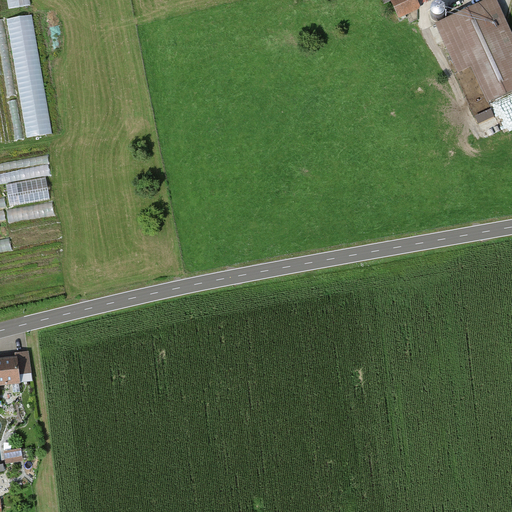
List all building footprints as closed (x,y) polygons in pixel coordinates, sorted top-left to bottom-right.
[(30,0),(8,0),(9,9),(31,6),(30,0)] [(511,93),(511,26),(500,0),(489,0),(438,23),(477,110),(511,93)] [(28,138),(54,134),(35,14),(9,18),(28,138)] [(494,108),(505,132),(511,128),(511,94),(489,105),(491,109),(494,108)] [(494,110),(478,114),(479,121),(496,117),(494,110)] [(48,178),(8,185),(12,205),(52,199),(48,178)] [(46,207),(22,208),(23,218),(46,217),(46,207)] [(17,359),(0,361),(0,384),(20,382),(19,375),(31,374),(29,353),(16,354),(17,359)] [(20,453),(7,455),(9,463),(22,460),(20,453)]
